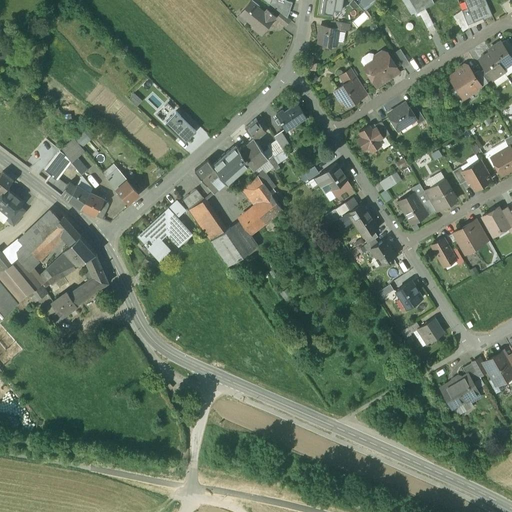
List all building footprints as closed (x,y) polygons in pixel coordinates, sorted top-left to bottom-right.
[(285,0),(269,0),(269,3),(281,13),(287,18),(292,2),(285,0)] [(324,0),(323,12),(322,13),(333,15),(334,9),(341,11),(342,0),(324,0)] [(402,0),(411,14),(419,10),(427,27),(433,24),(425,8),(434,3),(432,0),(402,0)] [(483,20),(492,16),(485,0),(464,0),(468,8),(474,22),(482,18),(483,20)] [(264,13),(250,1),(240,14),(246,19),(254,25),(252,28),(260,34),(275,16),(271,13),(271,12),(267,9),(264,13)] [(474,22),(468,8),(462,11),(467,24),(474,22)] [(462,10),(454,16),(463,30),(468,27),(467,24),(462,11),(462,10)] [(287,18),(281,13),(276,18),(286,26),(290,20),(287,18)] [(246,19),(240,14),(237,17),(243,22),(246,19)] [(361,15),(354,21),(358,26),(366,20),(361,15)] [(350,23),(332,21),(331,27),(339,28),(349,30),(350,23)] [(331,27),(321,25),(318,44),(323,44),(323,47),(330,49),(331,46),(336,46),(339,28),(331,27)] [(511,48),(506,39),(501,42),(507,53),(511,49),(511,48)] [(501,42),(500,41),(489,48),(490,51),(502,68),(511,61),(511,59),(507,53),(501,42)] [(410,64),(400,49),(394,53),(404,68),(410,64)] [(382,51),(374,56),(373,60),(367,64),(371,72),(368,73),(377,86),(399,72),(387,52),(382,51)] [(502,68),(490,51),(479,58),(486,68),(492,78),(503,71),(502,68)] [(464,64),(456,69),(456,71),(451,75),(450,77),(454,84),(454,87),(457,92),(459,92),(461,96),(463,98),(464,97),(466,98),(470,95),(471,91),(473,91),(477,89),(477,86),(479,85),(480,85),(473,74),(467,65),(464,64)] [(492,78),(486,68),(481,71),(487,81),(492,78)] [(352,69),(346,73),(351,80),(351,79),(353,81),(354,83),(359,80),(352,69)] [(481,71),(479,69),(473,74),(480,85),(479,85),(480,87),(488,82),(487,81),(481,71)] [(351,80),(337,88),(341,95),(339,97),(343,103),(345,101),(348,106),(362,97),(354,83),(353,81),(351,79),(351,80)] [(454,87),(448,91),(451,95),(454,97),(456,99),(461,96),(459,92),(457,92),(454,87)] [(406,102),(399,107),(398,107),(397,107),(393,109),(394,110),(388,114),(398,130),(415,119),(416,118),(409,107),(406,102)] [(297,103),(284,112),(282,110),(276,113),(281,120),(280,121),(285,129),(305,116),(297,103)] [(425,120),(415,104),(409,107),(416,118),(415,119),(419,124),(425,120)] [(185,141),(196,130),(194,128),(181,116),(176,111),(165,123),(185,141)] [(185,112),(181,116),(194,128),(198,124),(185,112)] [(262,128),(255,119),(245,127),(254,138),(255,139),(262,133),(262,128)] [(390,134),(381,121),(375,125),(376,127),(377,127),(383,136),(382,137),(383,138),(390,134)] [(372,130),(368,125),(359,131),(362,136),(357,139),(363,149),(368,145),(371,151),(381,145),(378,140),(382,137),(383,136),(377,127),(376,127),(372,130)] [(74,139),(81,147),(90,139),(83,130),(74,139)] [(289,145),(280,131),(274,135),(283,150),(289,145)] [(240,149),(240,150),(242,153),(242,154),(248,163),(252,169),(267,157),(255,139),(254,138),(240,149)] [(74,139),(60,149),(65,156),(70,161),(70,162),(71,163),(74,160),(84,152),(81,147),(74,139)] [(236,144),(212,165),(219,173),(223,179),(226,182),(248,163),(242,154),(242,153),(240,150),(240,149),(236,144)] [(509,147),(492,157),(501,173),(511,166),(511,150),(510,147),(509,147)] [(59,150),(44,170),(50,174),(56,180),(56,179),(70,162),(70,161),(65,156),(59,150)] [(283,150),(273,157),(278,164),(287,157),(283,150)] [(278,164),(273,157),(269,160),(276,170),(280,167),(278,164)] [(87,170),(78,160),(76,162),(74,160),(71,163),(81,175),(87,170)] [(212,165),(207,160),(195,170),(206,184),(211,180),(219,173),(212,165)] [(463,170),(462,170),(467,179),(469,182),(471,181),(474,188),(480,184),(481,185),(490,179),(479,160),(463,170)] [(336,163),(320,173),(325,181),(324,181),(330,190),(331,189),(346,179),(336,163)] [(106,179),(94,164),(90,167),(101,182),(106,179)] [(113,165),(102,174),(115,190),(126,181),(113,165)] [(314,165),(305,171),(309,178),(318,172),(314,165)] [(463,170),(460,166),(452,170),(460,184),(467,179),(462,170),(463,170)] [(273,188),(260,169),(255,173),(257,175),(263,183),(269,191),(273,188)] [(3,172),(0,174),(0,193),(1,194),(6,187),(7,188),(13,180),(3,172)] [(441,172),(427,180),(431,187),(445,179),(441,172)] [(219,173),(211,180),(215,185),(223,179),(219,173)] [(320,173),(315,177),(325,192),(330,190),(324,181),(325,181),(320,173)] [(56,180),(50,174),(45,181),(61,194),(66,186),(56,179),(56,180)] [(391,174),(379,181),(385,190),(396,183),(391,174)] [(257,175),(241,187),(249,198),(257,191),(255,189),(263,183),(257,175)] [(346,179),(331,189),(335,196),(351,186),(346,179)] [(431,187),(439,202),(442,207),(457,199),(445,179),(431,187)] [(215,185),(211,180),(206,184),(213,192),(218,188),(215,185)] [(126,181),(115,190),(126,203),(137,193),(126,181)] [(263,183),(255,189),(257,191),(249,198),(255,206),(271,194),(269,191),(263,183)] [(74,189),(67,184),(66,186),(61,194),(68,199),(81,208),(88,194),(76,185),(74,189)] [(7,188),(6,187),(1,194),(0,193),(0,208),(9,216),(10,216),(19,205),(23,201),(7,188)] [(431,187),(424,191),(429,199),(436,211),(442,207),(439,202),(431,187)] [(196,188),(182,198),(189,208),(204,199),(196,188)] [(424,191),(416,195),(421,203),(429,199),(424,191)] [(103,200),(88,193),(88,194),(81,208),(94,215),(98,207),(99,207),(102,201),(103,200)] [(271,194),(255,206),(238,219),(239,220),(249,233),(281,208),(271,194)] [(410,196),(403,199),(405,202),(400,205),(409,220),(413,218),(415,221),(422,216),(421,213),(425,211),(421,203),(416,195),(412,198),(410,196)] [(204,199),(189,208),(211,239),(227,228),(206,197),(204,199)] [(436,211),(429,199),(421,203),(425,211),(426,214),(428,216),(436,211)] [(184,210),(176,200),(167,208),(168,210),(176,218),(184,210)] [(102,201),(99,207),(98,207),(94,215),(101,218),(102,215),(107,207),(107,205),(106,203),(105,202),(102,201)] [(346,201),(335,208),(340,217),(341,217),(348,212),(347,212),(351,209),(346,201)] [(351,209),(347,212),(348,212),(357,227),(371,218),(362,202),(351,209)] [(19,205),(10,216),(9,216),(7,219),(14,224),(25,211),(19,205)] [(498,206),(482,215),(493,235),(508,226),(509,226),(503,215),(498,206)] [(335,208),(330,211),(335,220),(340,217),(335,208)] [(51,209),(33,226),(32,224),(29,226),(31,228),(19,239),(24,245),(27,249),(54,224),(59,219),(51,209)] [(168,210),(140,235),(146,241),(144,243),(147,246),(148,246),(159,258),(169,250),(159,239),(169,230),(175,237),(173,239),(178,244),(190,234),(176,218),(168,210)] [(511,214),(510,211),(503,215),(509,226),(508,226),(511,231),(511,230),(511,214)] [(59,219),(54,224),(64,235),(73,226),(63,216),(59,219)] [(371,218),(357,227),(364,237),(374,231),(378,228),(371,218)] [(477,218),(454,231),(463,248),(469,245),(472,246),(481,240),(482,240),(475,226),(480,223),(477,218)] [(227,228),(211,239),(228,265),(234,261),(236,264),(244,259),(241,256),(257,245),(249,233),(239,220),(227,228)] [(489,239),(480,223),(475,226),(482,240),(481,240),(482,242),(489,239)] [(54,224),(28,248),(38,259),(62,236),(64,235),(54,224)] [(97,253),(73,226),(64,235),(62,236),(69,243),(62,250),(65,253),(74,264),(86,258),(95,254),(97,253)] [(374,231),(364,237),(367,242),(375,238),(377,236),(374,231)] [(367,242),(364,245),(367,250),(370,248),(378,243),(375,238),(367,242)] [(378,243),(370,248),(376,257),(378,255),(383,263),(396,255),(385,238),(378,243)] [(450,250),(443,238),(431,244),(443,265),(455,259),(455,258),(450,250)] [(24,245),(17,252),(18,258),(27,249),(24,245)] [(464,261),(456,247),(450,250),(455,258),(455,259),(458,264),(464,261)] [(0,248),(0,273),(12,263),(0,248)] [(27,249),(18,258),(27,269),(38,259),(28,248),(27,249)] [(65,253),(48,270),(52,274),(74,264),(65,253)] [(108,282),(95,254),(86,258),(91,270),(84,274),(89,281),(69,295),(77,304),(108,282)] [(27,269),(18,258),(12,263),(0,273),(0,280),(18,302),(26,295),(30,292),(35,289),(40,285),(34,278),(27,269)] [(46,268),(34,278),(40,285),(40,286),(41,285),(52,274),(48,270),(46,268)] [(0,320),(18,302),(0,280),(0,320)] [(411,280),(396,290),(406,307),(422,297),(411,280)] [(389,283),(380,290),(383,296),(393,289),(389,283)] [(46,294),(41,285),(40,286),(35,289),(41,297),(46,294)] [(41,297),(35,289),(30,292),(36,301),(41,297)] [(66,291),(51,302),(61,316),(77,304),(69,295),(66,291)] [(419,326),(416,328),(416,329),(418,328),(423,335),(424,335),(429,342),(443,332),(439,325),(434,317),(419,326)] [(416,321),(407,327),(411,333),(416,329),(416,328),(419,326),(416,321)] [(502,352),(484,362),(492,376),(493,377),(494,377),(498,378),(499,379),(500,378),(508,373),(511,371),(511,369),(508,362),(504,356),(502,352)] [(402,367),(394,357),(389,360),(397,371),(402,367)] [(486,370),(479,357),(471,362),(479,375),(486,370)] [(479,375),(471,362),(463,367),(467,374),(468,374),(472,382),(480,378),(479,375)] [(511,379),(508,373),(500,378),(505,387),(511,382),(511,379)] [(467,374),(454,381),(453,380),(441,387),(452,406),(464,399),(463,398),(467,395),(470,400),(480,395),(472,382),(468,374),(467,374)] [(498,378),(494,377),(493,377),(492,376),(488,379),(496,392),(505,387),(500,378),(499,379),(498,378)]
